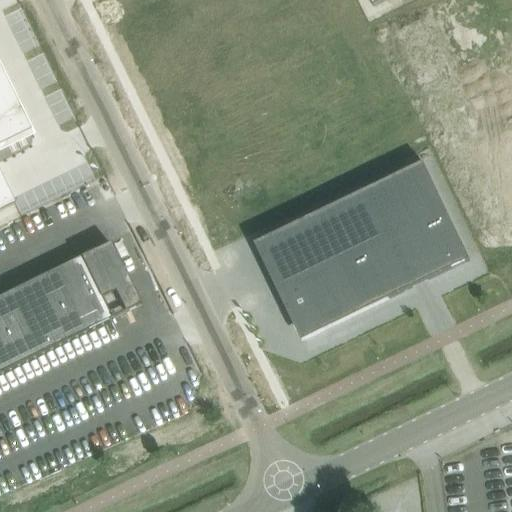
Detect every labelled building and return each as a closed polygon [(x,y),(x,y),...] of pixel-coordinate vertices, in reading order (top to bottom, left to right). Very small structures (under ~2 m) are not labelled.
[(344,0),(141,0),(136,2),(162,55),(168,52),(185,89),(349,9),(344,0)] [(511,21),(433,59),(506,213),(511,209),(511,21)] [(0,213),(14,206),(0,176),(0,146),(30,132),(0,70),(0,213)] [(424,163),(256,244),(282,298),(286,297),(304,336),(389,295),(391,299),(471,260),(424,163)] [(110,242),(0,296),(0,373),(141,304),(110,242)]
